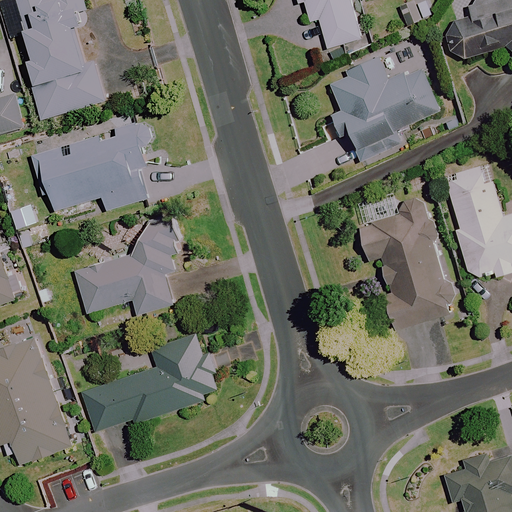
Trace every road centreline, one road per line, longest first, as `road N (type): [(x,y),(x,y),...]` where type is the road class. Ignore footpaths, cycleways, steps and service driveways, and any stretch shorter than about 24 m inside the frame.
road 1 (residential): [(313,391),(197,0)]
road 2 (residential): [(81,511),(285,445)]
road 3 (residential): [(364,418),(511,373)]
